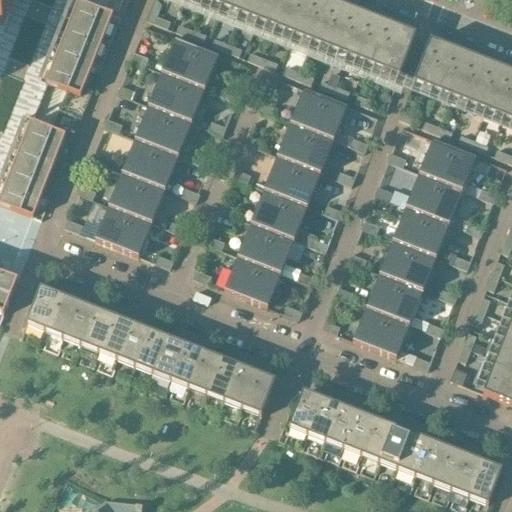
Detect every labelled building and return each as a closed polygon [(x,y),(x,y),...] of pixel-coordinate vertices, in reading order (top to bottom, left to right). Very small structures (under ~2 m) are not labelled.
[(0,0),(0,317),(3,319),(17,284),(9,281),(21,251),(33,221),(65,138),(80,100),(113,18),(129,0),(0,0)] [(316,0),(191,0),(203,5),(221,12),(239,19),(257,26),(275,33),(293,40),(311,47),(329,54),(347,61),(365,68),(363,75),(368,77),(366,82),(373,85),(378,73),(399,81),(415,39),(316,0)] [(152,8),(146,24),(153,27),(156,20),(160,11),(152,8)] [(156,20),(153,27),(153,28),(167,33),(170,25),(156,20)] [(178,29),(175,36),(189,42),(192,34),(178,29)] [(205,39),(192,34),(189,42),(202,47),(205,39)] [(174,43),(161,77),(182,86),(196,51),(174,43)] [(214,43),(211,50),(225,56),(228,48),(214,43)] [(511,76),(430,45),(413,87),(511,125),(511,76)] [(241,53),(228,48),(225,56),(238,61),(241,53)] [(218,60),(196,51),(182,86),(204,94),(218,60)] [(148,62),(133,56),(129,65),(145,71),(148,62)] [(250,57),(247,65),(261,70),(264,62),(250,57)] [(277,68),(264,62),(261,70),(274,75),(277,68)] [(286,71),(283,79),(296,84),(300,76),(286,71)] [(313,82),(300,76),(296,84),(310,90),(313,82)] [(161,77),(147,111),(169,119),(182,86),(161,77)] [(322,85),(319,93),(332,98),(335,91),(335,90),(338,81),(330,78),(326,87),(322,85)] [(204,94),(182,86),(169,119),(191,128),(204,94)] [(135,96),(120,90),(116,98),(131,104),(135,96)] [(349,96),(335,91),(332,98),(346,104),(349,96)] [(220,101),(235,107),(239,98),(224,92),(220,101)] [(303,93),(289,128),(311,136),(325,102),(303,93)] [(357,99),(354,107),(368,112),(371,105),(357,99)] [(325,102),(311,136),(333,145),(349,151),(353,143),(353,142),(337,136),(346,111),(347,111),(325,102)] [(277,113),(262,107),(258,116),(273,121),(277,113)] [(147,111),(134,144),(156,153),(169,119),(147,111)] [(415,122),(401,116),(398,124),(412,130),(415,122)] [(191,128),(169,119),(156,153),(178,161),(191,128)] [(122,129),(107,123),(103,132),(118,138),(122,129)] [(207,134),(222,140),(226,131),(210,126),(207,134)] [(424,126),(421,133),(435,139),(438,131),(424,126)] [(289,128),(276,161),(298,170),(311,136),(289,128)] [(452,136),(438,131),(435,139),(449,144),(452,136)] [(333,145),(311,136),(298,170),(320,179),(333,145)] [(264,146),(248,140),(245,149),(260,155),(264,146)] [(460,140),(457,147),(471,153),(474,145),(460,140)] [(349,151),(364,157),(368,148),(353,143),(349,151)] [(134,144),(121,178),(143,186),(156,153),(134,144)] [(432,144),(418,178),(440,187),(454,153),(432,144)] [(487,150),(474,145),(471,153),(484,158),(487,150)] [(178,161),(156,153),(143,186),(165,195),(178,161)] [(454,153),(440,187),(462,196),(478,202),(481,193),(465,187),(475,162),(475,161),(454,153)] [(496,154),(493,161),(507,167),(510,159),(496,154)] [(109,163),(93,157),(90,165),(105,171),(109,163)] [(406,164),(391,158),(387,166),(402,172),(406,164)] [(194,168),(209,174),(213,165),(197,159),(194,168)] [(276,161),(263,195),(285,203),(298,170),(276,161)] [(320,179),(298,170),(285,203),(307,212),(320,179)] [(250,180),(235,174),(232,183),(247,188),(250,180)] [(336,185),(351,191),(355,182),(339,176),(336,185)] [(121,178),(108,211),(130,220),(143,186),(121,178)] [(392,197),(389,206),(405,212),(427,221),(440,187),(418,178),(410,200),(394,194),(392,197)] [(165,195),(143,186),(130,220),(152,228),(165,195)] [(462,196),(440,187),(427,221),(449,229),(462,196)] [(95,196),(80,190),(77,199),(92,205),(95,196)] [(392,197),(377,191),(374,200),(389,206),(392,197)] [(181,201),(196,207),(199,198),(184,192),(181,201)] [(478,202),(493,208),(496,199),(481,193),(478,202)] [(263,195),(250,228),(272,237),(285,203),(263,195)] [(307,212),(285,203),(272,237),(294,246),(307,212)] [(237,213),(222,207),(219,216),(234,222),(237,213)] [(323,218),(338,224),(341,216),(326,210),(323,218)] [(108,211),(95,245),(94,246),(116,254),(130,220),(108,211)] [(405,212),(392,245),(414,254),(427,221),(405,212)] [(152,228),(130,220),(116,254),(138,263),(152,228)] [(427,221),(414,254),(436,263),(452,269),(455,260),(456,259),(440,252),(449,229),(427,221)] [(82,230),(67,224),(63,232),(79,238),(82,230)] [(379,231),(364,225),(361,233),(376,239),(379,231)] [(168,235),(183,241),(186,232),(171,226),(168,235)] [(465,236),(480,242),(483,233),(468,227),(465,236)] [(250,228),(237,262),(259,270),(272,237),(250,228)] [(294,246),(272,237),(259,270),(280,279),(294,246)] [(224,247),(209,241),(205,250),(221,256),(224,247)] [(310,252),(325,258),(328,249),(313,243),(310,252)] [(511,247),(511,246),(505,243),(499,257),(507,260),(511,247)] [(392,245),(379,279),(400,288),(414,254),(392,245)] [(436,263),(414,254),(400,288),(422,296),(436,263)] [(366,264),(351,258),(347,267),(363,273),(366,264)] [(158,260),(154,268),(170,274),(173,265),(158,260)] [(452,269),(467,275),(470,266),(455,260),(452,269)] [(237,262),(223,295),(223,296),(245,305),(259,270),(237,262)] [(504,269),(496,266),(491,279),(498,282),(504,269)] [(280,279),(259,270),(245,305),(267,313),(280,279)] [(211,280),(196,274),(192,283),(207,289),(211,280)] [(296,285),(312,291),(315,283),(300,277),(296,285)] [(379,279),(365,312),(387,321),(400,288),(379,279)] [(498,282),(491,279),(485,293),(493,296),(498,282)] [(422,296),(400,288),(387,321),(409,330),(422,296)] [(353,298),(338,291),(334,300),(349,306),(353,298)] [(40,293),(26,328),(45,336),(50,323),(59,300),(40,293)] [(438,303),(453,309),(457,300),(442,294),(438,303)] [(77,307),(59,300),(50,323),(45,336),(63,343),(77,307)] [(489,305),(482,302),(477,315),(484,318),(489,305)] [(95,314),(77,307),(63,343),(81,350),(95,314)] [(287,310),(283,319),(298,325),(302,316),(287,310)] [(365,312),(352,346),(352,347),(374,355),(387,321),(365,312)] [(112,321),(95,314),(81,350),(99,357),(112,321)] [(484,318),(477,315),(471,329),(479,332),(484,318)] [(131,329),(112,321),(99,357),(117,364),(131,329)] [(387,321),(374,355),(396,364),(396,363),(412,370),(415,361),(400,355),(409,330),(387,321)] [(511,409),(511,322),(482,398),(511,409)] [(340,331),(325,325),(321,334),(336,340),(340,331)] [(425,336),(440,342),(444,333),(428,327),(425,336)] [(149,336),(131,329),(117,364),(135,371),(149,336)] [(167,343),(149,336),(135,371),(153,378),(167,343)] [(473,346),(475,341),(468,337),(462,351),(470,354),(482,359),(485,351),(473,346)] [(184,350),(167,343),(153,378),(171,385),(184,350)] [(202,357),(184,350),(171,385),(188,392),(202,357)] [(465,368),(470,354),(462,351),(457,365),(465,368)] [(220,364),(202,357),(188,392),(206,399),(220,364)] [(415,361),(412,370),(427,376),(431,367),(415,361)] [(238,371),(220,364),(206,399),(224,406),(238,371)] [(256,378),(238,371),(224,406),(242,413),(256,378)] [(466,377),(454,372),(449,385),(461,390),(466,377)] [(275,385),(256,378),(242,413),(261,420),(275,385)] [(321,404),(302,396),(288,431),(307,439),(321,404)] [(339,411),(321,404),(307,439),(325,446),(339,411)] [(325,446),(322,455),(340,462),(343,453),(357,418),(339,411),(325,446)] [(375,425),(357,418),(343,453),(361,460),(375,425)] [(393,432),(375,425),(361,460),(379,467),(393,432)] [(411,439),(393,432),(379,467),(397,474),(411,439)] [(429,446),(411,439),(397,474),(415,481),(429,446)] [(447,453),(429,446),(415,481),(433,488),(447,453)] [(465,460),(447,453),(433,488),(451,495),(465,460)] [(483,467),(465,460),(451,495),(469,502),(483,467)] [(501,474),(483,467),(469,502),(487,510),(501,474)]
